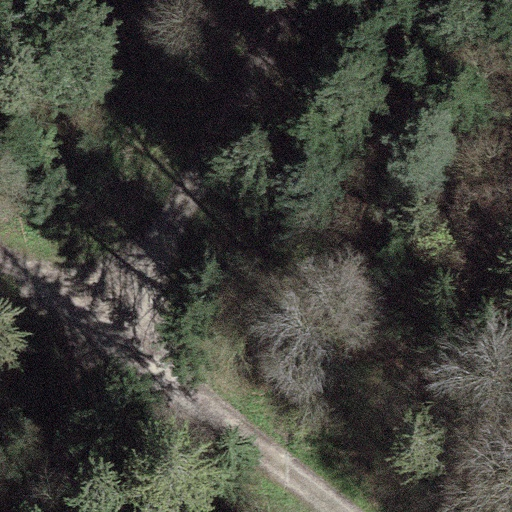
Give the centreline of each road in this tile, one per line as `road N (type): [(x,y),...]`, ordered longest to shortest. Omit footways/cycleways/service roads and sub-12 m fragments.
road 1 (track): [(341,511),(123,340),(290,0)]
road 2 (track): [(20,511),(123,340),(0,253)]
